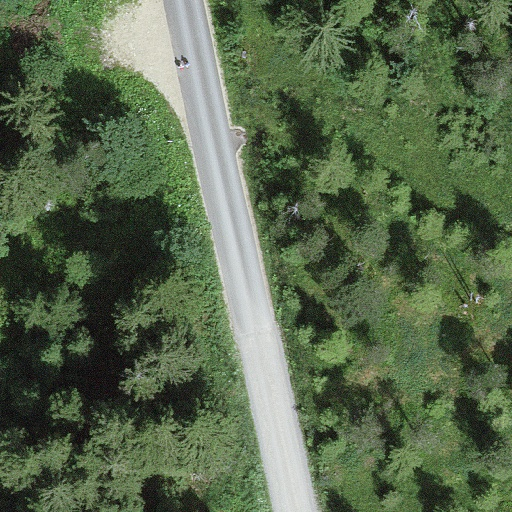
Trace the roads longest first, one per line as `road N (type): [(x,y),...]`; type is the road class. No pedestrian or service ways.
road 1 (unclassified): [(186,0),(256,336)]
road 2 (track): [(256,336),(297,511)]
